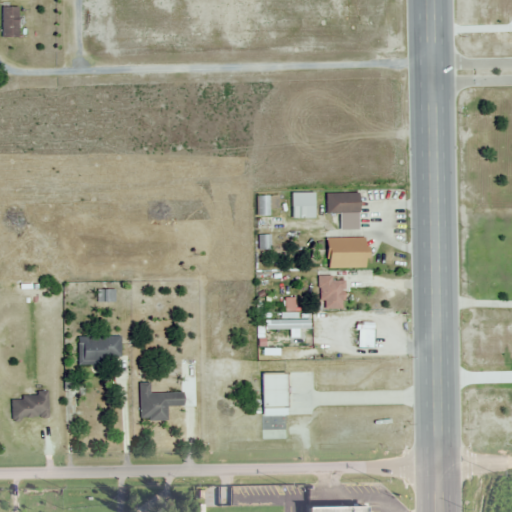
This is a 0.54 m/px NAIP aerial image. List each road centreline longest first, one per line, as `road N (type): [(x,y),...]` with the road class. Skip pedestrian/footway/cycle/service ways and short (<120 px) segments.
road 1 (primary): [(439,511),(432,0)]
road 2 (residential): [(0,467),(439,468)]
